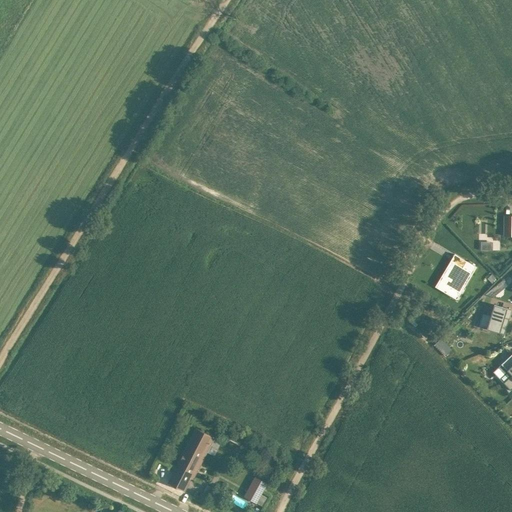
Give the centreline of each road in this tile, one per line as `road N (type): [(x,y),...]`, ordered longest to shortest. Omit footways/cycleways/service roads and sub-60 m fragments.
road 1 (track): [(0,359),(228,0)]
road 2 (track): [(511,195),(467,195),(441,213),(280,511)]
road 3 (secondary): [(172,511),(0,429)]
